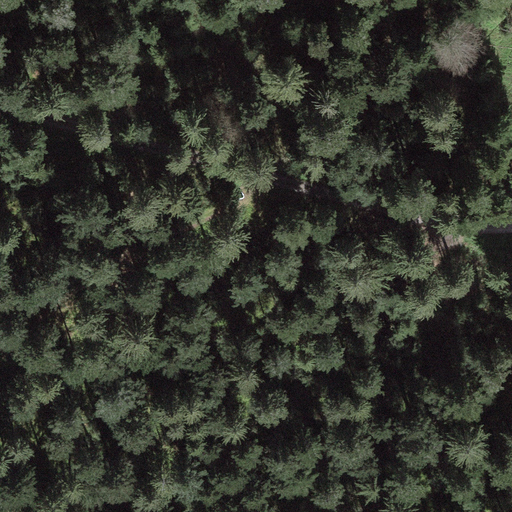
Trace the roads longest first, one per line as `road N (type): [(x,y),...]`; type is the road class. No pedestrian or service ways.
road 1 (track): [(511,217),(311,186),(0,100)]
road 2 (track): [(311,186),(168,223),(78,270),(0,349)]
